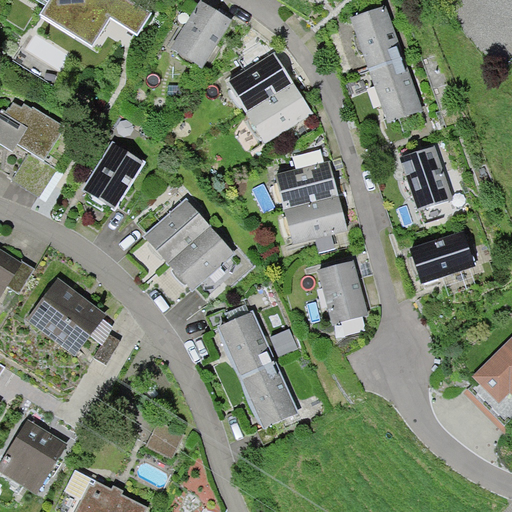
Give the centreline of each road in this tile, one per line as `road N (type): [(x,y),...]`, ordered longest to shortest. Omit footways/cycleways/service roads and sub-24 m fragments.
road 1 (residential): [(0,208),(57,236),(146,311),(188,375),(240,511)]
road 2 (residential): [(511,486),(483,478),(416,417),(400,383),(397,350)]
